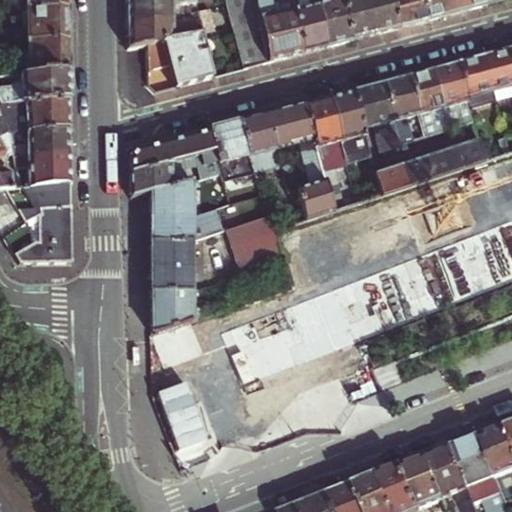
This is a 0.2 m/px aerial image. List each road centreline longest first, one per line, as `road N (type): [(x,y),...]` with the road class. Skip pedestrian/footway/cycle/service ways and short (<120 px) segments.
road 1 (residential): [(104,136),(511,21)]
road 2 (residential): [(179,511),(511,384)]
road 3 (tertiary): [(103,309),(107,436),(124,511)]
road 4 (tertiary): [(104,136),(103,309)]
road 5 (tertiary): [(103,0),(104,136)]
